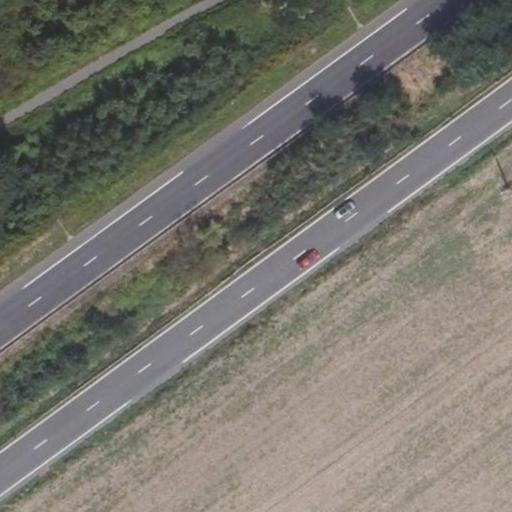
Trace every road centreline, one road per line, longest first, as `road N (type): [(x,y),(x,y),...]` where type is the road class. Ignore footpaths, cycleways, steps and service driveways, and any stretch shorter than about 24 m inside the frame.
road 1 (trunk): [(0,473),(511,100)]
road 2 (trunk): [(441,0),(0,318)]
